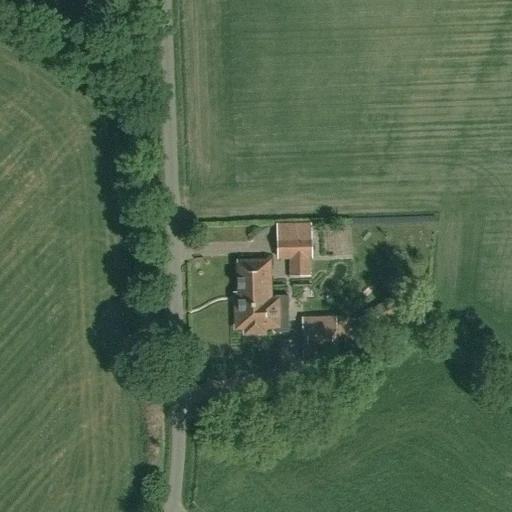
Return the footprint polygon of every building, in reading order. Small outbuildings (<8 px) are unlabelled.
[(277,224),(277,239),(276,239),(276,260),(289,259),(289,277),(310,276),(310,259),(311,259),(310,238),(312,238),(311,223),(277,224)] [(270,300),(269,300),(269,262),(237,263),(238,296),(255,296),(255,298),(256,297),(257,301),(270,300)] [(408,317),(425,306),(410,284),(393,295),(408,318),(408,317)] [(278,299),(269,300),(270,300),(257,301),(256,297),(255,298),(255,296),(238,296),(238,305),(236,305),(236,329),(246,328),(246,333),(264,333),(264,328),(279,328),(278,299)] [(336,349),(335,331),(337,331),(337,317),(302,318),(304,364),(338,363),(338,349),(336,349)]
